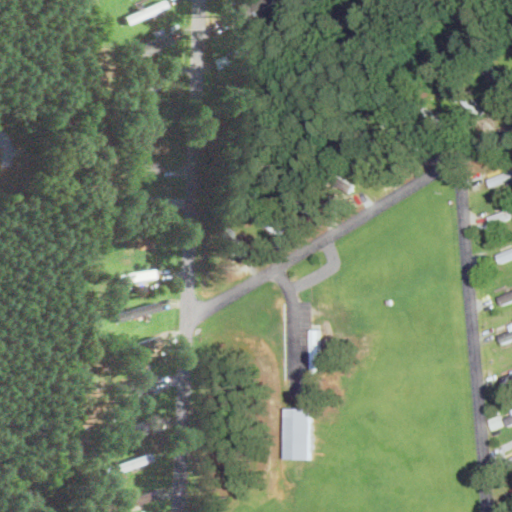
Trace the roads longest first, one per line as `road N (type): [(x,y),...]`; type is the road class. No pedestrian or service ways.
road 1 (residential): [(181,511),(200,0)]
road 2 (residential): [(189,315),(511,134)]
road 3 (residential): [(487,511),(459,164)]
